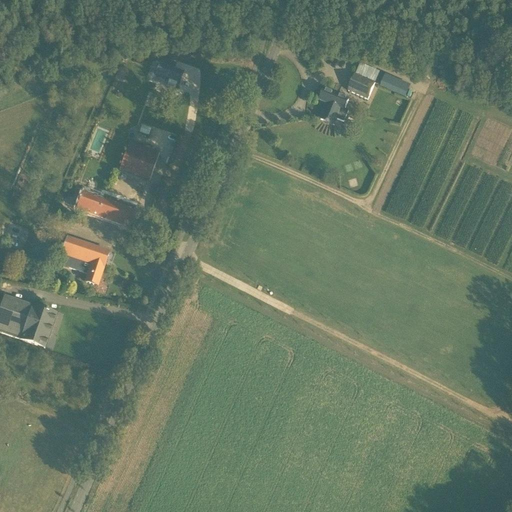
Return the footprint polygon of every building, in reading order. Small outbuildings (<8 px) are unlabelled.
[(348,92),(357,96),(369,100),(375,83),(380,73),(359,64),(355,75),(348,92)] [(159,65),(155,76),(169,81),(177,84),(179,85),(183,73),(169,68),(159,65)] [(408,98),(413,86),(386,75),(381,87),(408,98)] [(336,121),(343,124),(348,112),(345,111),(349,101),(324,91),(320,101),(328,104),(326,109),(325,108),(324,113),(322,112),(319,119),(321,120),(334,126),(336,121)] [(143,125),(140,133),(150,136),(152,128),(143,125)] [(150,181),(159,154),(144,148),(130,144),(128,143),(120,171),(150,181)] [(129,230),(138,205),(102,192),(99,199),(77,191),(74,200),(80,202),(77,211),(129,230)] [(0,228),(0,232),(7,235),(5,242),(15,246),(22,228),(2,222),(0,228)] [(109,254),(57,235),(48,260),(83,272),(86,263),(92,265),(85,283),(97,287),(103,269),(103,270),(109,254)] [(56,316),(32,307),(4,298),(0,308),(0,334),(45,349),(56,316)]
